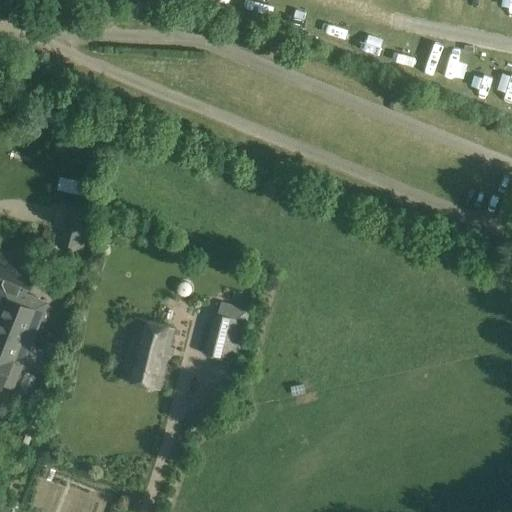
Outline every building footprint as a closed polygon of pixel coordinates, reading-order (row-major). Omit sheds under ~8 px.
[(66,215),(58,248),(82,254),(90,222),(66,215)] [(50,239),(49,239),(42,236),(35,232),(31,240),(46,247),(50,239)] [(0,388),(1,389),(3,384),(11,388),(46,304),(18,292),(21,285),(29,289),(39,265),(42,259),(12,246),(9,253),(0,249),(0,276),(6,279),(4,287),(2,286),(0,290),(0,296),(7,300),(0,317),(0,388)] [(95,260),(92,269),(101,272),(104,263),(95,260)] [(243,309),(240,308),(221,303),(218,313),(215,313),(205,353),(230,359),(243,309)] [(120,380),(159,390),(175,328),(136,318),(120,380)]
